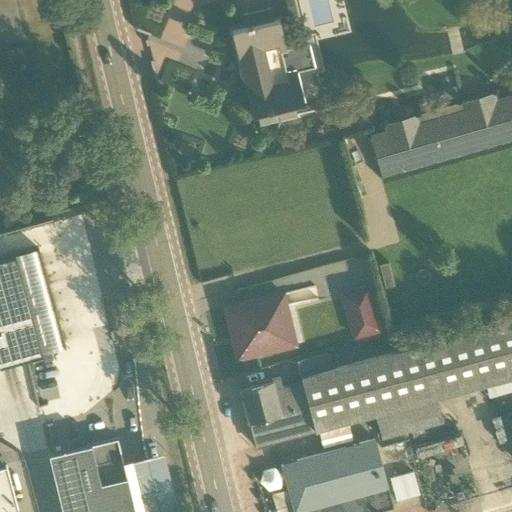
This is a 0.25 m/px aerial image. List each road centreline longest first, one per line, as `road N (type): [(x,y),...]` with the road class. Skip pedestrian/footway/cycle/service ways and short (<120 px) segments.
road 1 (secondary): [(220,511),(97,0)]
road 2 (unknown): [(73,232),(76,326),(68,360),(33,403),(0,409)]
